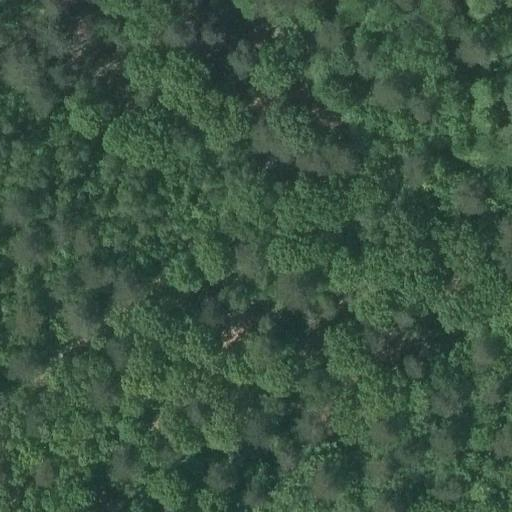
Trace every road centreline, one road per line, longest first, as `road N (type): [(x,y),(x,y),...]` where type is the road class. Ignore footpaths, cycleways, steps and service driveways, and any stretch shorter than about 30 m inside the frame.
road 1 (track): [(467,0),(0,415)]
road 2 (track): [(254,0),(511,314)]
road 3 (track): [(511,278),(254,511)]
